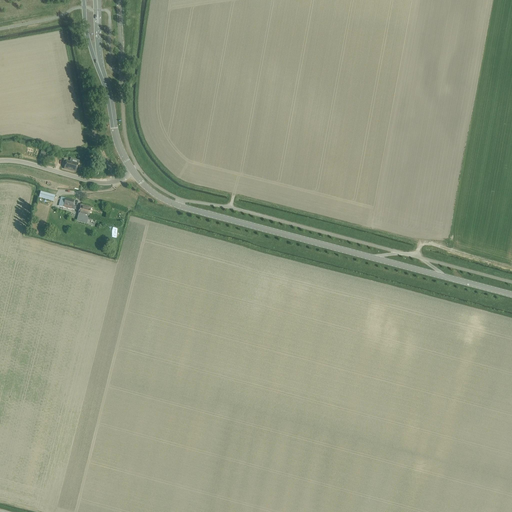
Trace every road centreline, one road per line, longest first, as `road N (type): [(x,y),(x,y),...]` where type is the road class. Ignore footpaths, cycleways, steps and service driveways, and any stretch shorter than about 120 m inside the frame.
road 1 (tertiary): [(511,294),(173,204),(132,171)]
road 2 (unclassified): [(0,160),(94,182),(132,171)]
